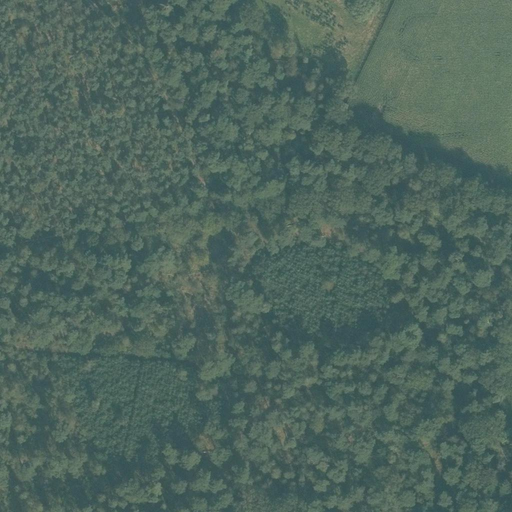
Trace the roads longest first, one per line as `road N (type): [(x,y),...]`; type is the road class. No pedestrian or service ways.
road 1 (track): [(203,214),(450,181),(385,511)]
road 2 (track): [(465,420),(140,351),(0,345)]
road 3 (track): [(0,248),(203,214)]
road 4 (track): [(146,79),(203,214)]
